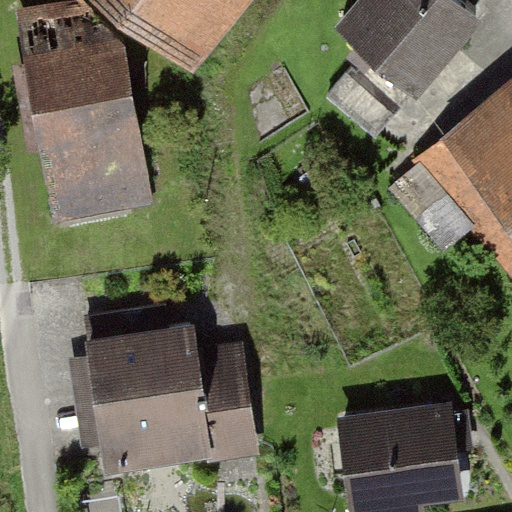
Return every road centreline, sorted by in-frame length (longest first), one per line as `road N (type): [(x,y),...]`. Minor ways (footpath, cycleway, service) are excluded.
road 1 (track): [(277,0),(235,75),(240,327)]
road 2 (residential): [(55,511),(20,295)]
road 3 (track): [(20,295),(0,151)]
